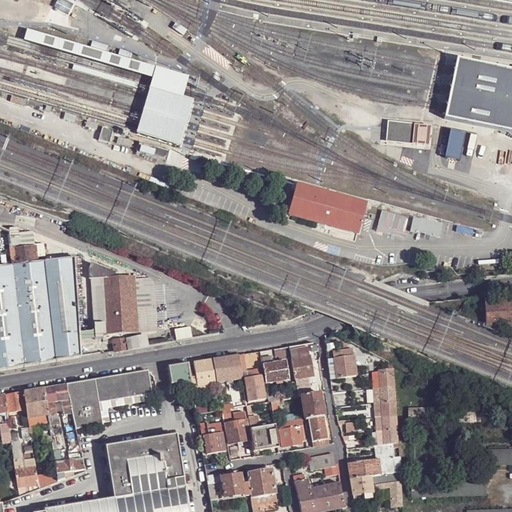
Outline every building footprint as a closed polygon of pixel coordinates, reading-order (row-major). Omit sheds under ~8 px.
[(173,31),(184,39),(188,34),(177,26),(173,31)] [(511,68),(456,58),(444,118),(511,131),(511,68)] [(186,79),(156,71),(150,91),(180,100),(186,79)] [(137,138),(181,151),(195,104),(180,100),(150,91),(137,138)] [(413,144),(414,125),(389,123),(387,141),(413,144)] [(430,126),(414,125),(413,144),(429,145),(430,126)] [(110,148),(114,134),(103,131),(99,145),(110,148)] [(170,155),(140,146),(137,157),(167,166),(170,155)] [(227,167),(216,164),(215,170),(232,175),(233,168),(232,168),(230,165),(227,167)] [(362,219),(364,213),(366,205),(297,187),(289,215),(357,234),(362,219)] [(415,219),(387,212),(381,233),(399,237),(402,227),(412,230),(415,219)] [(23,266),(43,264),(39,230),(19,232),(23,266)] [(0,371),(82,358),(80,335),(80,328),(76,260),(43,264),(23,266),(0,268),(0,371)] [(115,274),(91,264),(88,268),(91,286),(96,285),(99,324),(99,334),(99,336),(107,335),(120,335),(156,333),(152,282),(150,280),(134,281),(134,277),(116,278),(115,274)] [(443,271),(429,272),(429,279),(444,278),(443,271)] [(488,328),(511,326),(511,298),(485,301),(488,328)] [(80,328),(80,335),(99,334),(99,324),(95,327),(80,328)] [(107,335),(110,354),(129,351),(149,347),(147,337),(127,340),(127,339),(120,341),(120,335),(107,335)] [(312,344),(289,348),(292,359),(292,361),(311,358),(312,358),(314,358),(313,353),(312,344)] [(289,348),(275,350),(277,362),(292,359),(289,348)] [(261,352),(262,359),(272,357),(271,356),(273,355),(272,350),(261,352)] [(261,352),(239,355),(242,374),(244,373),(261,371),(264,370),(263,367),(262,359),(261,352)] [(389,371),(392,370),(391,363),(373,353),(370,358),(389,365),(389,371)] [(214,360),(218,383),(243,379),(242,374),(239,355),(214,360)] [(358,376),(354,356),(335,359),(334,359),(338,379),(358,376)] [(262,359),(263,367),(273,365),(272,357),(262,359)] [(314,358),(312,358),(314,372),(321,371),(319,361),(321,357),(317,358),(314,358)] [(295,381),(314,378),(314,372),(312,358),(311,358),(292,361),(295,381)] [(338,379),(334,359),(329,360),(332,380),(338,379)] [(214,360),(194,363),(196,378),(198,387),(218,383),(214,360)] [(290,381),(287,363),(273,365),(263,367),(264,370),(265,376),(266,384),(290,381)] [(189,364),(178,366),(179,373),(190,371),(189,364)] [(178,366),(168,367),(171,385),(175,385),(176,387),(177,388),(193,386),(190,371),(179,373),(178,366)] [(148,371),(66,385),(66,386),(73,414),(75,424),(76,430),(82,430),(83,431),(104,428),(103,424),(99,404),(150,395),(152,394),(151,389),(151,385),(148,371)] [(261,371),(244,373),(245,380),(263,377),(261,371)] [(392,373),(380,374),(380,377),(381,389),(393,388),(392,373)] [(265,392),(267,392),(266,384),(265,376),(263,377),(245,380),(247,395),(248,395),(248,400),(259,398),(260,401),(266,400),(265,392)] [(322,376),(314,378),(295,381),(296,383),(296,385),(296,386),(297,390),(298,398),(302,398),(310,396),(309,393),(317,392),(316,388),(323,387),(322,376)] [(291,400),(298,398),(297,390),(296,386),(296,385),(288,386),(291,400)] [(66,386),(45,389),(49,416),(49,418),(57,416),(55,403),(62,402),(64,415),(73,414),(66,386)] [(393,388),(381,389),(381,392),(382,404),(395,402),(393,388)] [(45,389),(25,393),(27,411),(28,415),(29,419),(49,416),(45,389)] [(195,393),(199,416),(207,414),(203,392),(195,393)] [(25,393),(5,397),(8,414),(27,411),(25,393)] [(324,417),(320,394),(310,396),(302,398),(306,421),(308,420),(324,417)] [(110,423),(108,413),(109,409),(112,408),(151,401),(150,395),(99,404),(103,424),(110,423)] [(271,403),(275,426),(279,425),(280,425),(276,402),(271,403)] [(395,402),(382,404),(382,415),(382,418),(396,417),(395,402)] [(408,424),(484,422),(483,407),(408,410),(408,424)] [(223,412),(224,420),(232,419),(230,411),(223,412)] [(73,414),(64,415),(66,425),(75,424),(73,414)] [(44,423),(50,422),(49,418),(49,416),(29,419),(30,425),(38,424),(44,423)] [(50,422),(51,428),(60,426),(59,416),(57,416),(49,418),(50,422)] [(328,440),(324,417),(308,420),(306,421),(302,421),(303,427),(303,428),(309,427),(312,443),(328,440)] [(377,433),(397,430),(396,417),(382,418),(376,418),(377,433)] [(299,428),(303,427),(302,421),(280,425),(279,425),(280,431),(299,428)] [(50,422),(44,423),(47,450),(54,449),(51,428),(50,422)] [(251,442),(247,422),(235,424),(227,426),(230,446),(239,444),(243,444),(251,442)] [(2,436),(11,435),(11,433),(10,431),(9,423),(6,424),(6,427),(1,427),(2,436)] [(30,425),(31,438),(40,436),(38,424),(30,425)] [(251,431),(255,453),(263,452),(262,447),(274,445),(271,427),(251,431)] [(283,448),(302,445),(302,443),(299,428),(280,431),(283,448)] [(378,446),(393,445),(398,444),(397,430),(377,433),(378,446)] [(72,434),(76,454),(82,453),(77,433),(72,434)] [(226,453),(223,434),(207,437),(204,437),(204,438),(208,459),(210,459),(210,456),(226,453)] [(11,435),(2,436),(4,446),(12,445),(11,435)] [(44,511),(189,511),(177,437),(105,448),(114,500),(45,511),(44,511)] [(396,474),(393,445),(378,446),(377,446),(378,460),(381,476),(396,474)] [(511,450),(464,452),(465,467),(511,465),(511,450)] [(13,453),(15,462),(22,461),(20,452),(13,453)] [(84,462),(82,453),(76,454),(68,455),(69,461),(78,461),(78,463),(84,462)] [(309,459),(311,472),(326,469),(337,468),(334,455),(309,459)] [(381,476),(378,460),(377,461),(349,464),(352,480),(370,477),(381,476)] [(36,468),(35,462),(15,465),(16,471),(36,468)] [(85,471),(84,462),(78,463),(64,464),(56,466),(58,476),(59,482),(66,480),(65,474),(85,471)] [(36,468),(16,471),(18,482),(19,488),(25,487),(30,487),(38,485),(37,479),(36,468)] [(339,476),(338,468),(337,468),(326,469),(327,477),(339,476)] [(252,499),(276,495),(272,470),(248,474),(252,499)] [(402,507),(401,473),(396,474),(381,476),(370,477),(372,491),(390,488),(391,509),(402,507)] [(58,476),(37,479),(38,485),(39,491),(59,484),(59,482),(58,476)] [(241,476),(221,479),(225,499),(245,495),(241,476)] [(373,492),(372,491),(370,477),(352,480),(354,495),(364,494),(364,500),(374,499),(373,492)] [(294,481),(297,493),(311,490),(308,479),(305,479),(294,481)] [(214,481),(208,482),(212,501),(217,500),(214,481)] [(485,481),(410,483),(410,498),(486,496),(485,481)] [(12,501),(20,498),(19,488),(18,482),(9,483),(12,501)] [(297,493),(301,511),(332,511),(334,511),(346,511),(346,510),(340,484),(311,490),(297,493)] [(31,494),(39,491),(38,485),(30,487),(31,494)] [(20,498),(27,495),(25,487),(19,488),(20,498)] [(252,499),(253,505),(259,504),(266,503),(277,501),(276,495),(252,499)]
